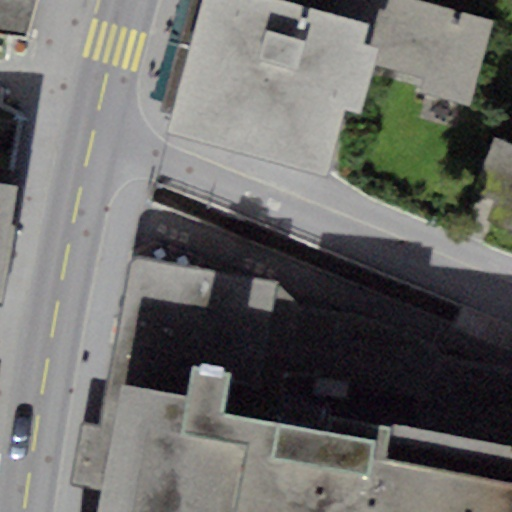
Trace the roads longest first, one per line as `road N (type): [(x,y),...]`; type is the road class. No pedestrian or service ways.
road 1 (residential): [(90,137),(511,306)]
road 2 (secondary): [(90,137),(24,511)]
road 3 (secondary): [(125,0),(90,137)]
